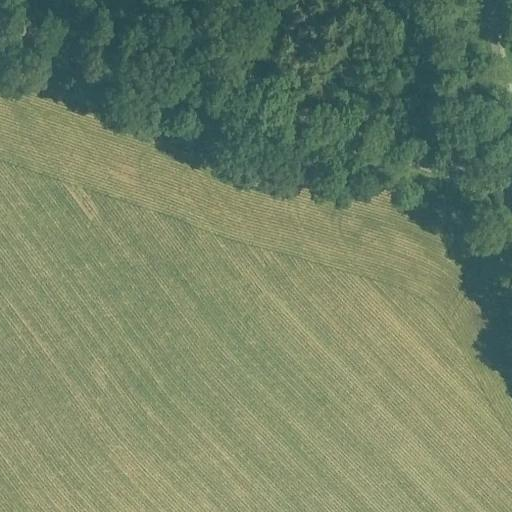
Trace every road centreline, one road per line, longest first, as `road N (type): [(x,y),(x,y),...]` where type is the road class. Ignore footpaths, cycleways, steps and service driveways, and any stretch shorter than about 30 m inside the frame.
road 1 (residential): [(511,191),(0,21)]
road 2 (unclassified): [(511,129),(492,0)]
